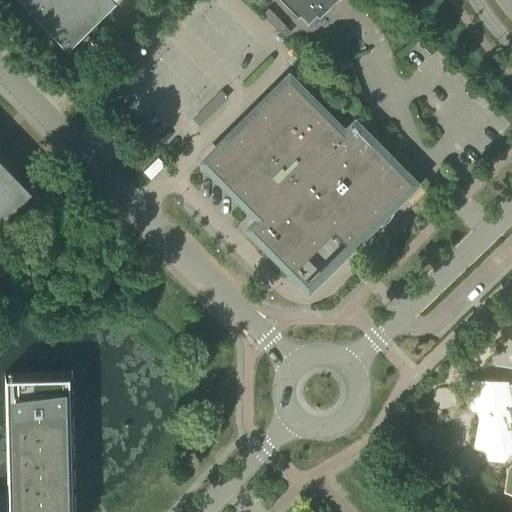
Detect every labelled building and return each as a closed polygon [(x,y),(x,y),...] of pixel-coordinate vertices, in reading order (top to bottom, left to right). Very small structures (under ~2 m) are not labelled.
[(17,0),(66,49),(116,0),(17,0)] [(283,0),(297,14),(299,12),(308,21),(316,12),(318,14),(332,0),(283,0)] [(279,32),(285,26),(268,8),(261,14),(279,32)] [(81,64),(98,47),(86,35),(69,52),(81,64)] [(344,132),(288,76),(204,159),(259,216),(249,226),(292,269),(333,228),(348,244),(376,217),(382,224),(390,215),(384,209),(412,181),(354,122),(344,132)] [(199,125),(227,97),(221,91),(193,119),(199,125)] [(165,164),(158,157),(143,171),(150,179),(165,164)] [(0,212),(25,188),(0,162),(0,212)] [(75,511),(72,369),(70,370),(70,373),(4,374),(7,493),(0,493),(0,511),(75,511)] [(511,386),(507,386),(505,381),(470,379),(466,407),(478,409),(479,418),(475,446),(486,450),(488,459),(503,460),(511,450),(511,460),(506,468),(503,489),(511,491),(511,386)]
